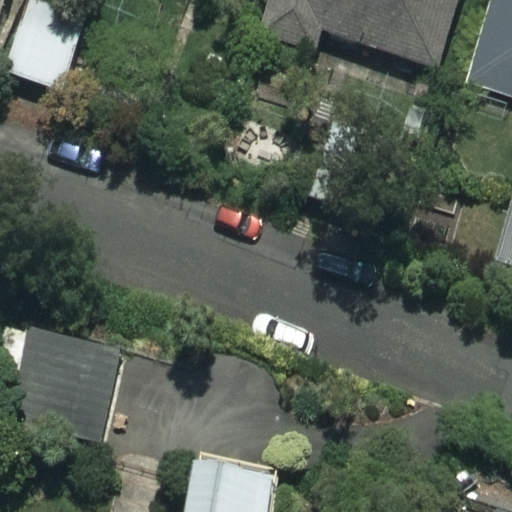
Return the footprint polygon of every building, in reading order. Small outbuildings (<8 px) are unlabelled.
[(0,0),(0,4),(23,13),(27,0),(0,0)] [(456,92),(490,0),(287,0),(270,45),(328,66),(335,46),(456,92)] [(511,5),(480,93),(511,104),(511,5)] [(391,153),(348,139),(324,214),(367,228),(391,153)] [(295,511),(301,496),(211,471),(200,511),(295,511)]
